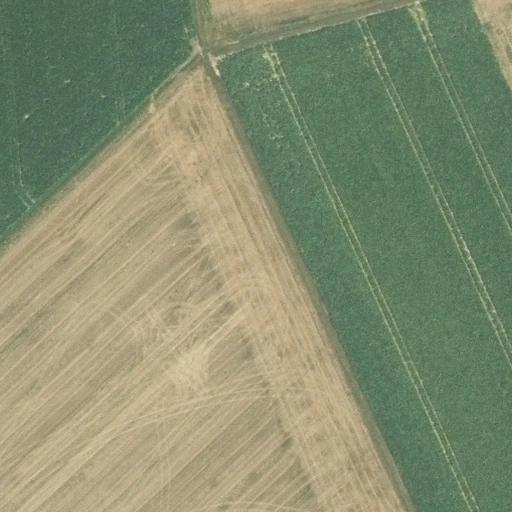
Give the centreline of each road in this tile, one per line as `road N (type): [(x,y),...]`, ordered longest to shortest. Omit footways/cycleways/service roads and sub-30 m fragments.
road 1 (track): [(224,64),(420,511)]
road 2 (track): [(212,0),(217,66),(472,0)]
road 3 (track): [(217,66),(205,69),(0,274)]
